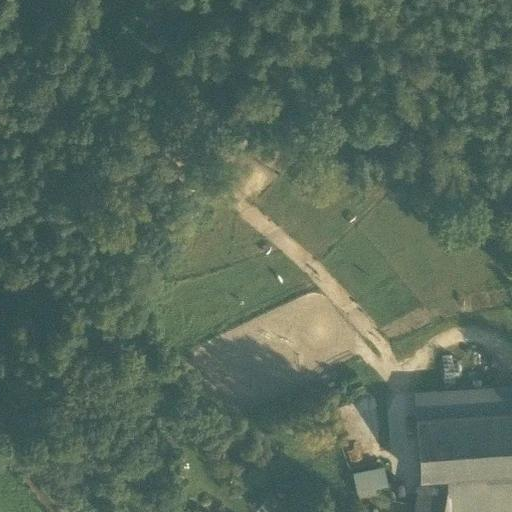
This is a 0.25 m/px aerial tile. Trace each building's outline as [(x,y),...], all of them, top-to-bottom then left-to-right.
[(511,381),(416,388),(418,414),(511,407),(511,381)] [(511,407),(418,414),(416,414),(420,476),(421,475),(438,474),(454,473),(459,473),(511,469),(511,407)] [(383,464),(352,470),(356,490),(387,483),(383,464)] [(511,469),(459,473),(452,511),(511,507),(511,469)] [(454,473),(438,474),(431,511),(452,511),(459,473),(454,473)] [(413,511),(431,511),(438,474),(421,475),(413,511)] [(257,510),(260,511),(292,511),(269,494),(257,510)]
